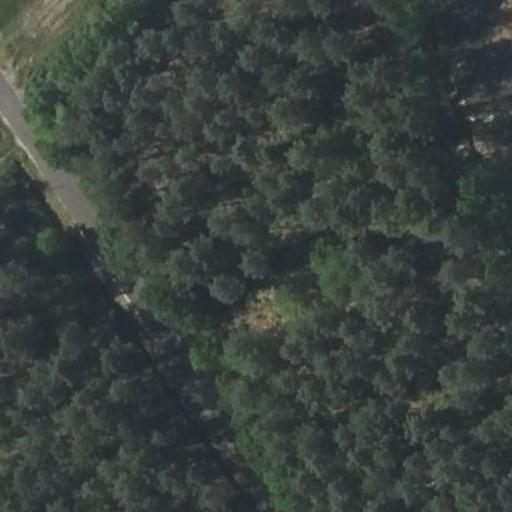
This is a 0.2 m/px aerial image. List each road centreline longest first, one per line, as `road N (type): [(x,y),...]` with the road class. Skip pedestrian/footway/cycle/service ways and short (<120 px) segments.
road 1 (tertiary): [(295,511),(0,73)]
road 2 (track): [(98,0),(13,94)]
